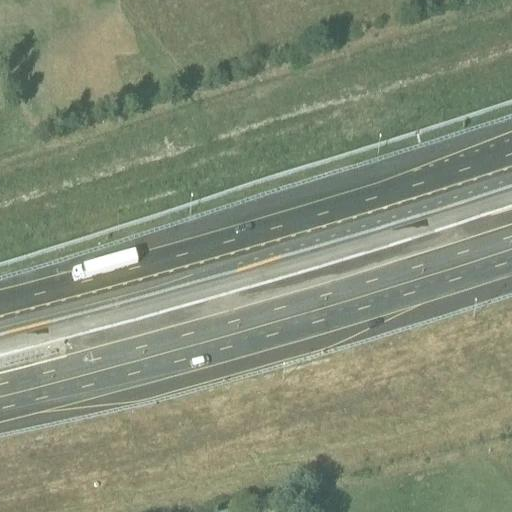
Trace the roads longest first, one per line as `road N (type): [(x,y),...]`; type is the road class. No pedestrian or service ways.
road 1 (motorway): [(0,394),(511,245)]
road 2 (motorway): [(511,178),(0,327)]
